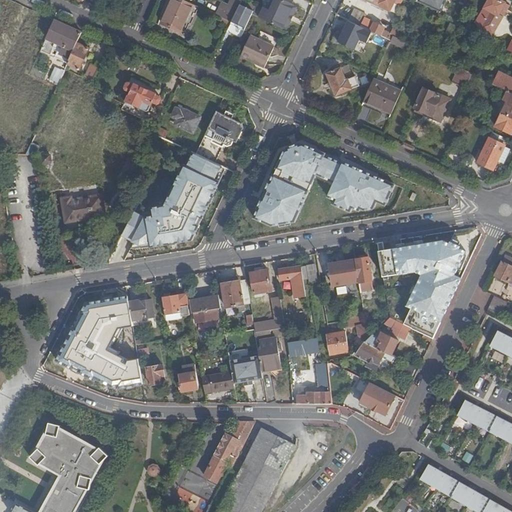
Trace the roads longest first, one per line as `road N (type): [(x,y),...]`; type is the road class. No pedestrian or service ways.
road 1 (residential): [(62,284),(27,375),(123,410),(332,414),(372,436)]
road 2 (residential): [(218,259),(507,210)]
road 3 (residential): [(399,437),(507,210)]
road 4 (tertiary): [(279,108),(507,210)]
road 5 (unclassified): [(0,132),(49,224),(62,284)]
road 6 (residential): [(279,108),(219,236),(218,259)]
road 7 (tertiary): [(132,40),(279,108)]
road 8 (residential): [(218,259),(62,284)]
road 9 (residential): [(399,437),(511,501)]
